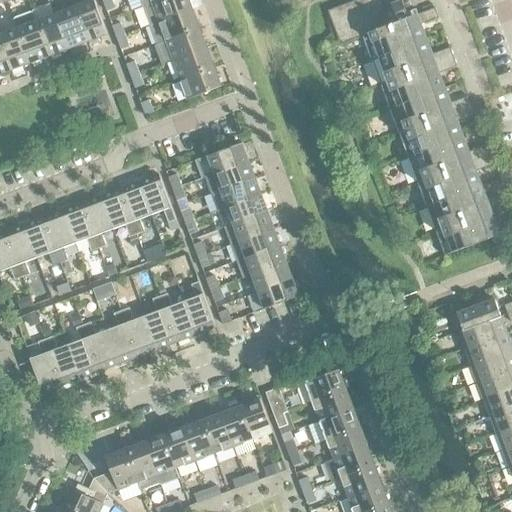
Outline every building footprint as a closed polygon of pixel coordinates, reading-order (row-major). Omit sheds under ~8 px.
[(72,0),(75,7),(88,42),(107,35),(94,0),(92,0),(83,4),(81,0),(72,0)] [(112,0),(102,0),(107,11),(115,8),(112,0)] [(160,0),(142,7),(150,26),(194,9),(190,0),(160,0)] [(486,224),(511,214),(511,211),(505,194),(478,205),(467,175),(495,165),(487,146),(460,156),(449,126),(476,116),(469,97),(441,107),(430,77),(457,67),(450,48),(423,59),(412,29),(439,19),(435,8),(409,18),(403,1),(385,8),(381,0),(357,0),(327,11),(340,45),(363,37),(445,255),(491,238),(486,224)] [(69,49),(88,42),(75,7),(55,14),(69,49)] [(157,45),(166,42),(201,29),(194,9),(150,26),(157,45)] [(55,14),(37,21),(50,56),(69,49),(55,14)] [(13,19),(17,28),(30,64),(50,56),(37,21),(25,25),(22,16),(13,19)] [(112,25),(117,37),(125,34),(121,22),(112,25)] [(17,28),(0,34),(0,39),(11,71),(30,64),(17,28)] [(208,48),(201,29),(166,42),(174,61),(208,48)] [(117,37),(121,49),(129,46),(125,34),(117,37)] [(0,74),(11,71),(0,39),(0,74)] [(174,61),(181,80),(215,67),(208,48),(174,61)] [(126,63),(131,75),(139,72),(135,60),(126,63)] [(181,80),(188,100),(223,87),(215,67),(181,80)] [(131,75),(135,87),(143,84),(139,72),(131,75)] [(145,114),(153,111),(149,99),(141,102),(145,114)] [(215,174),(250,161),(244,143),(208,156),(215,174)] [(212,195),(221,192),(257,178),(250,161),(215,174),(206,177),(212,195)] [(180,228),(160,174),(140,181),(153,215),(164,211),(171,231),(180,228)] [(168,177),(172,189),(181,186),(176,174),(168,177)] [(263,195),(257,178),(221,192),(227,208),(263,195)] [(141,220),(153,215),(140,181),(121,188),(138,234),(145,232),(141,220)] [(172,189),(177,200),(185,197),(181,186),(172,189)] [(121,188),(102,196),(115,230),(126,226),(130,237),(138,234),(121,188)] [(227,208),(234,224),(269,211),(263,195),(227,208)] [(103,234),(115,230),(102,196),(83,203),(100,248),(108,246),(103,234)] [(92,252),(100,248),(83,203),(64,210),(76,244),(87,240),(92,252)] [(181,211),(185,222),(194,219),(189,207),(181,211)] [(64,210),(45,217),(66,274),(72,271),(64,249),(76,244),(64,210)] [(231,245),(276,228),(269,211),(234,224),(225,228),(231,245)] [(65,274),(66,274),(45,217),(25,224),(38,258),(49,254),(54,266),(61,263),(65,274)] [(194,219),(185,222),(190,234),(198,231),(194,219)] [(26,263),(38,258),(25,224),(6,231),(23,277),(30,274),(26,263)] [(231,245),(237,262),(282,245),(276,228),(231,245)] [(0,233),(0,272),(10,269),(14,280),(23,277),(6,231),(0,233)] [(193,244),(197,255),(206,252),(202,240),(193,244)] [(288,262),(282,245),(237,262),(244,279),(253,275),(288,262)] [(197,255),(202,267),(210,264),(206,252),(197,255)] [(253,275),(259,292),(295,279),(288,262),(253,275)] [(206,278),(210,289),(218,286),(214,274),(206,278)] [(265,309),(301,296),(295,279),(259,292),(265,309)] [(195,297),(185,301),(197,334),(217,327),(200,282),(191,285),(195,297)] [(210,289),(214,301),(223,298),(218,286),(210,289)] [(113,291),(102,295),(104,302),(115,297),(113,291)] [(178,342),(197,334),(185,301),(173,305),(168,293),(161,296),(178,342)] [(140,356),(159,349),(147,315),(135,319),(126,295),(118,298),(140,356)] [(178,342),(161,296),(153,299),(158,311),(147,315),(159,349),(178,342)] [(453,313),(459,330),(501,314),(495,297),(453,313)] [(108,329),(121,363),(140,356),(118,298),(117,299),(122,311),(115,313),(120,325),(108,329)] [(227,308),(218,311),(223,324),(231,321),(227,308)] [(35,311),(25,315),(28,325),(39,321),(35,311)] [(459,330),(465,347),(507,331),(501,314),(459,330)] [(81,316),(74,318),(77,326),(84,324),(81,316)] [(102,370),(121,363),(108,329),(96,334),(91,322),(85,325),(102,370)] [(49,325),(43,327),(47,338),(53,336),(49,325)] [(81,340),(70,344),(82,377),(102,370),(85,325),(77,328),(81,340)] [(465,347),(472,364),(511,348),(511,343),(507,331),(465,347)] [(63,385),(82,377),(70,344),(58,348),(53,336),(46,339),(63,385)] [(43,392),(63,385),(46,339),(37,342),(42,355),(31,359),(43,392)] [(511,348),(472,364),(478,381),(511,367),(511,348)] [(511,367),(478,381),(484,397),(511,387),(511,367)] [(304,382),(312,403),(346,390),(338,369),(304,382)] [(511,387),(484,397),(491,414),(511,406),(511,387)] [(265,392),(275,417),(283,414),(282,413),(287,411),(278,388),(265,392)] [(319,421),(353,408),(346,390),(312,403),(319,421)] [(260,398),(240,405),(253,439),(272,431),(260,398)] [(240,405),(220,412),(233,446),(253,439),(240,405)] [(511,406),(491,414),(497,431),(511,425),(511,406)] [(319,421),(326,440),(360,428),(353,408),(319,421)] [(201,420),(214,453),(233,446),(220,412),(201,420)] [(287,424),(283,414),(275,417),(278,427),(287,424)] [(201,420),(182,427),(195,460),(214,453),(201,420)] [(511,444),(511,425),(497,431),(503,448),(511,444)] [(163,434),(175,468),(195,460),(182,427),(163,434)] [(367,446),(360,428),(326,440),(333,458),(367,446)] [(163,434),(144,441),(156,475),(175,468),(163,434)] [(284,442),(288,455),(297,451),(292,439),(284,442)] [(159,483),(156,475),(144,441),(125,448),(137,482),(140,490),(159,483)] [(511,444),(503,448),(510,465),(511,464),(511,444)] [(331,481),(340,478),(374,465),(367,446),(333,458),(324,462),(331,481)] [(110,471),(94,477),(108,493),(137,482),(125,448),(104,456),(110,471)] [(301,462),(297,451),(288,455),(292,465),(301,462)] [(285,470),(282,461),(271,466),(274,474),(285,470)] [(381,484),(374,465),(340,478),(347,497),(381,484)] [(247,484),(258,479),(255,471),(244,475),(247,484)] [(247,484),(244,475),(232,480),(235,488),(247,484)] [(71,488),(62,507),(72,511),(99,511),(108,493),(94,477),(89,489),(81,485),(78,492),(71,488)] [(298,480),(302,491),(311,488),(306,477),(298,480)] [(347,497),(352,511),(363,511),(388,503),(381,484),(347,497)] [(209,498),(220,493),(217,485),(206,489),(209,498)] [(302,491),(307,503),(315,500),(311,488),(302,491)] [(209,498),(206,489),(194,494),(197,502),(209,498)] [(170,511),(182,507),(179,499),(167,503),(170,511)] [(169,511),(170,511),(167,503),(155,508),(156,511),(169,511)] [(391,511),(388,503),(363,511),(391,511)]
